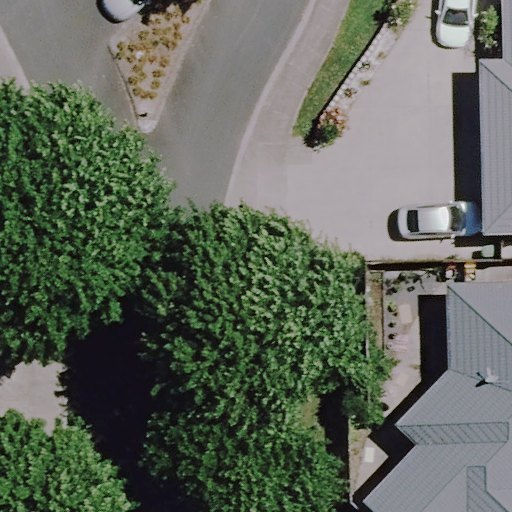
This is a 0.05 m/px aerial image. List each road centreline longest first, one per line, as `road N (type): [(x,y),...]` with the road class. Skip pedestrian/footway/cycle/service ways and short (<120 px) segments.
road 1 (residential): [(141,234),(136,511)]
road 2 (residential): [(141,234),(249,45),(259,0)]
road 3 (residential): [(35,0),(56,87),(102,165)]
